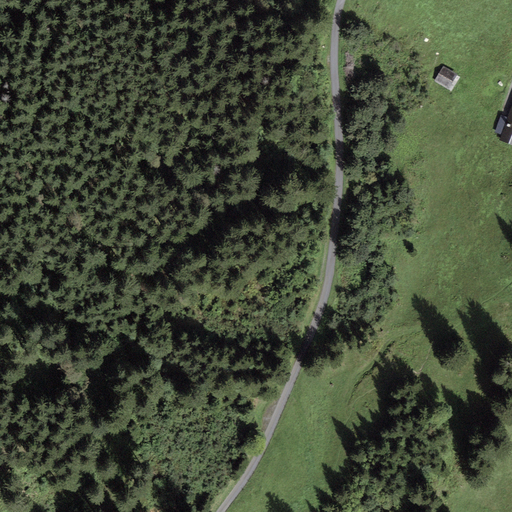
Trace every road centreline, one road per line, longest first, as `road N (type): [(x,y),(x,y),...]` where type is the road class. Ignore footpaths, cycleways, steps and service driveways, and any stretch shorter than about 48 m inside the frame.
road 1 (unclassified): [(342,0),(338,171),(325,285),(271,425),(221,511)]
road 2 (track): [(314,509),(292,374)]
